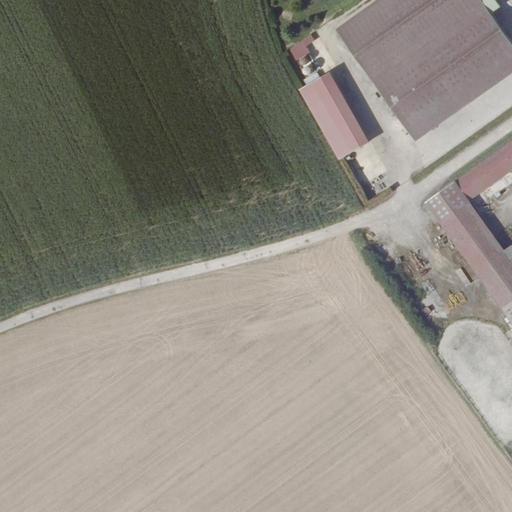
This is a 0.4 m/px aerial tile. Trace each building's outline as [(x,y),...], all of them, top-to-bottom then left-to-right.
[(416,141),(511,72),(511,40),(482,0),(374,0),(335,29),(416,141)] [(306,45),(314,40),(311,35),(288,48),(295,60),(310,52),(306,45)] [(331,70),(300,87),(340,159),(371,142),(331,70)] [(472,200),(511,170),(511,141),(458,180),(472,200)] [(458,180),(426,203),(511,322),(511,255),(472,200),(458,180)] [(417,311),(430,303),(427,297),(414,305),(417,311)]
